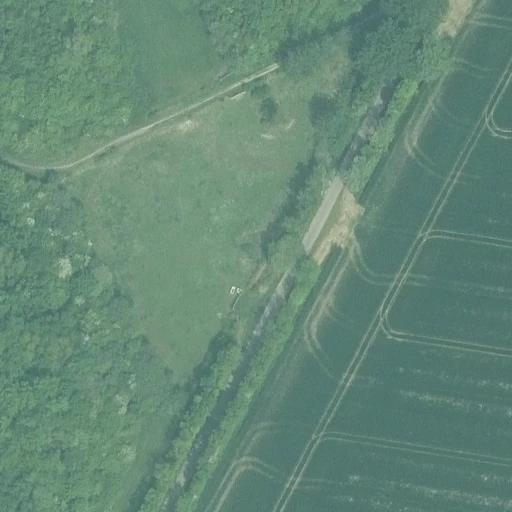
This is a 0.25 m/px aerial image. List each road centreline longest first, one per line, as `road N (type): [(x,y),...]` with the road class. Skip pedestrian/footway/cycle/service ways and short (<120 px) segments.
road 1 (unclassified): [(168,511),(427,0)]
road 2 (unknown): [(0,159),(48,169),(77,161),(398,0)]
